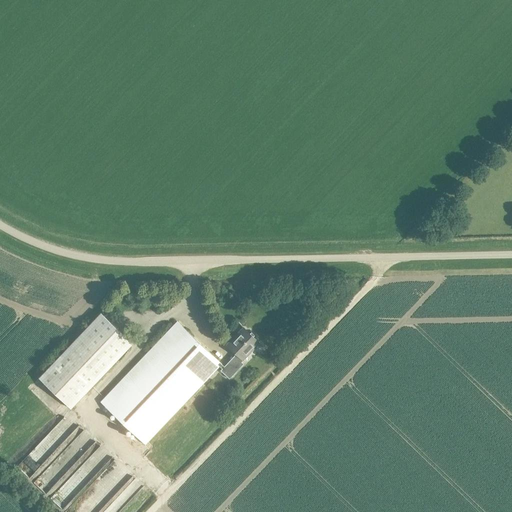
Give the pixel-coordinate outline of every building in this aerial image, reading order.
[(101,313),(38,378),(70,409),(133,343),(101,313)] [(145,444),(219,366),(221,364),(176,322),(100,402),(145,444)] [(249,334),(245,329),(239,336),(237,334),(227,345),(226,344),(226,345),(231,350),(232,350),(233,351),(234,351),(235,350),(238,352),(224,366),(221,364),(219,366),(222,369),(220,370),(229,379),(243,364),(241,362),(253,350),(251,348),(257,341),(253,337),(254,335),(251,332),(249,334)] [(15,418),(18,422),(27,414),(24,410),(15,418)] [(63,415),(58,421),(65,428),(71,422),(63,415)] [(56,430),(47,433),(49,441),(59,439),(56,430)] [(16,466),(25,476),(46,456),(37,446),(16,466)] [(62,472),(63,472),(69,465),(56,455),(53,459),(65,468),(62,472)] [(50,483),(44,473),(33,480),(39,490),(50,483)] [(93,484),(75,502),(85,511),(102,493),(93,484)] [(58,490),(50,496),(58,508),(67,502),(58,490)] [(102,502),(93,511),(112,511),(113,511),(102,502)]
